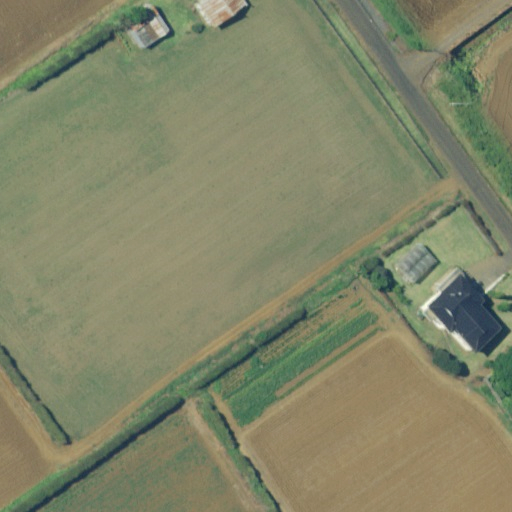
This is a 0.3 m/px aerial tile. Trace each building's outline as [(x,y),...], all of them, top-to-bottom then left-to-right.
[(239,0),(187,0),(188,0),(205,24),(239,0)] [(167,27),(150,1),(126,17),(133,27),(131,28),(141,44),(167,27)] [(0,154),(113,74),(97,52),(0,121),(0,154)] [(407,278),(430,256),(414,238),(390,260),(407,278)] [(491,322),(472,301),(469,298),(472,294),(446,266),(410,298),(436,327),(441,323),(463,347),(491,322)]
